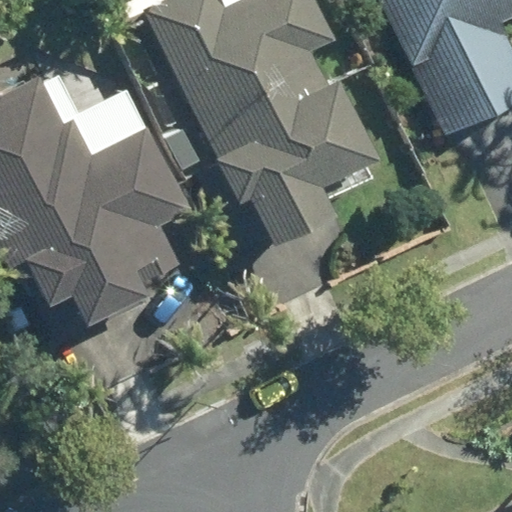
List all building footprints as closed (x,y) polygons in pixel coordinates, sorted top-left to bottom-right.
[(142,0),(132,5),(201,150),(190,154),(197,167),(190,172),(224,245),(241,236),(242,239),(304,209),(289,179),(344,154),(294,46),(318,35),(301,0),(222,0),(212,5),(209,0),(142,0)] [(511,0),(369,0),(433,132),(511,93),(511,77),(483,19),(511,4),(511,0)] [(0,266),(1,266),(16,297),(23,294),(42,336),(121,299),(111,277),(155,257),(137,218),(169,202),(131,122),(76,147),(60,112),(49,116),(27,71),(0,83),(0,266)] [(188,155),(173,124),(155,133),(170,164),(188,155)] [(21,321),(11,302),(0,307),(0,315),(6,328),(21,321)]
